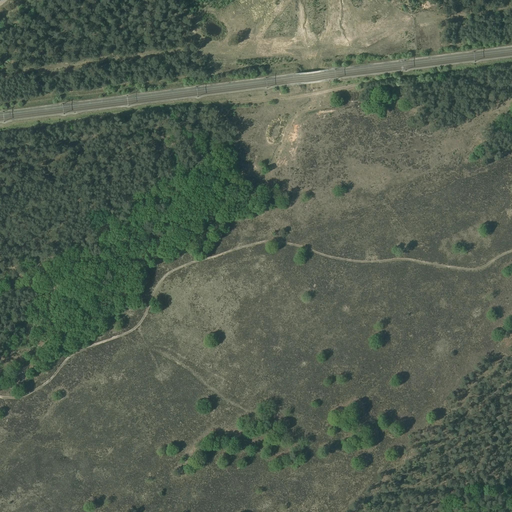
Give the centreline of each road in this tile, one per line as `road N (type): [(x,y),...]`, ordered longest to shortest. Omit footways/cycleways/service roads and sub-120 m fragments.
road 1 (track): [(511,64),(0,132)]
road 2 (track): [(190,28),(205,51),(329,45),(413,20),(511,7)]
road 3 (track): [(0,152),(219,122)]
